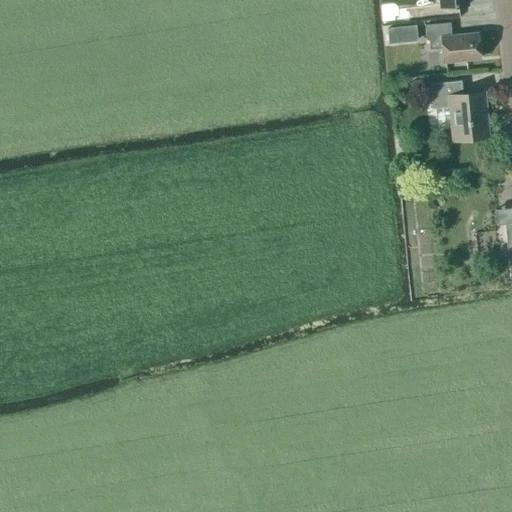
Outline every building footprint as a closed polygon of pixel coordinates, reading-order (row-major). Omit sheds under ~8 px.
[(441,48),(442,62),(479,58),(477,34),(451,37),(449,23),(424,25),(425,40),(428,40),(428,49),(441,48)] [(415,25),(406,25),(407,42),(416,41),(415,25)] [(411,92),(424,91),(423,80),(410,81),(411,92)] [(452,140),(487,137),(483,93),(461,95),(460,81),(429,84),(431,109),(449,107),(452,140)] [(511,222),(503,224),(506,250),(511,249),(511,222)]
